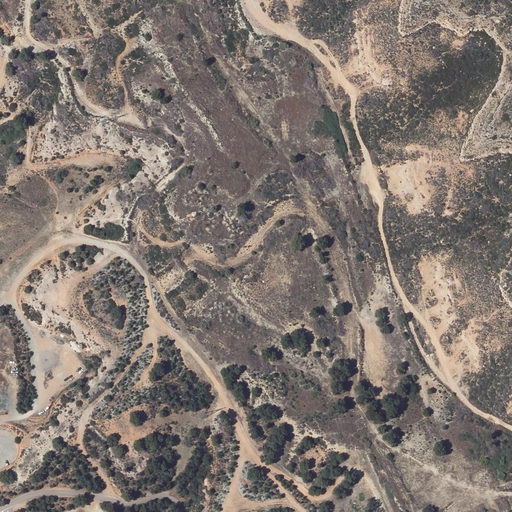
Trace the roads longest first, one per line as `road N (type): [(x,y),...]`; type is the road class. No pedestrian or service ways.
road 1 (track): [(248,0),(350,89),(392,274),(430,331),(453,386),(474,409),(511,429)]
road 2 (track): [(115,502),(85,456),(79,429),(148,337),(144,274),(119,250),(70,241),(27,268),(13,306)]
road 3 (track): [(148,337),(163,331),(182,340),(214,380),(238,430),(241,458),(224,511)]
road 4 (unclassified): [(7,505),(45,492),(125,504),(164,496),(183,511)]
road 5 (track): [(258,463),(315,497),(356,469),(383,511)]
